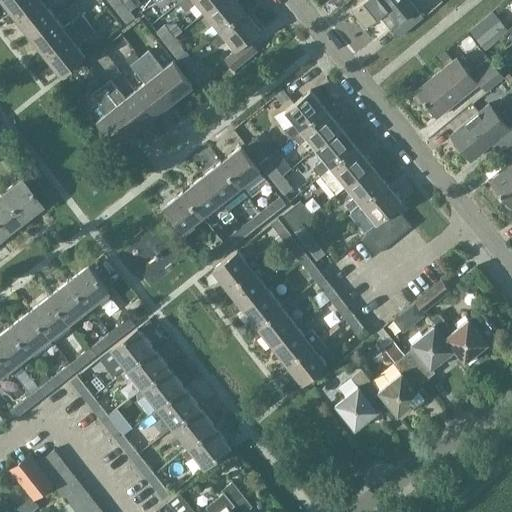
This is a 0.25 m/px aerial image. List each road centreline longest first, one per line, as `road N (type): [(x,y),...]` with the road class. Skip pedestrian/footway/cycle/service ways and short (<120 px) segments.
road 1 (residential): [(511,269),(291,0)]
road 2 (residential): [(351,511),(511,391)]
